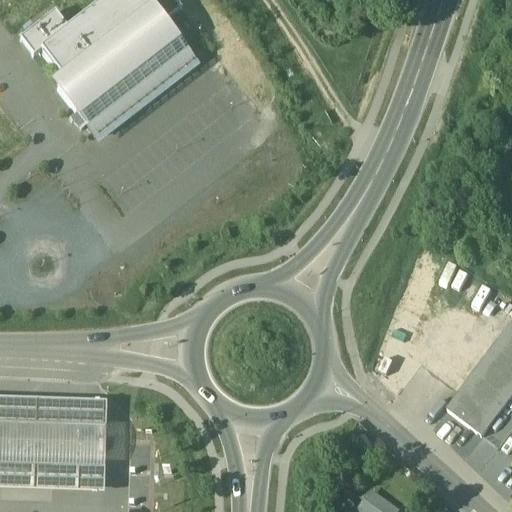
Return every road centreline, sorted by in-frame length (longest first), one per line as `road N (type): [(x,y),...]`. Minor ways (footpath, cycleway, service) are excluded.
road 1 (primary): [(358,197),(384,158),(444,0)]
road 2 (tertiary): [(483,511),(374,411),(320,387)]
road 3 (track): [(363,138),(255,0)]
road 4 (unknown): [(44,511),(106,499),(122,408)]
road 5 (primary): [(358,197),(301,268),(263,287)]
road 6 (primary): [(319,322),(358,197)]
